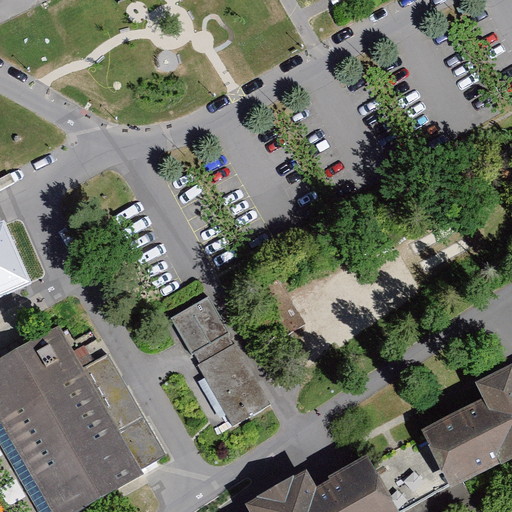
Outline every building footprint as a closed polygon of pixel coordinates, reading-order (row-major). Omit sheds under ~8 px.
[(82,0),(57,14),(107,105),(269,15),(260,0),(82,0)] [(331,0),(337,13),(367,0),(331,0)] [(0,303),(34,288),(10,234),(0,238),(0,303)] [(214,300),(174,322),(236,433),(276,411),(214,300)] [(68,330),(0,365),(0,450),(33,511),(88,511),(146,481),(143,475),(168,461),(112,358),(90,371),(68,330)] [(485,408),(425,436),(451,490),(511,460),(511,369),(475,387),(485,408)] [(246,511),(394,511),(367,463),(318,490),(308,473),(244,508),(246,511)]
